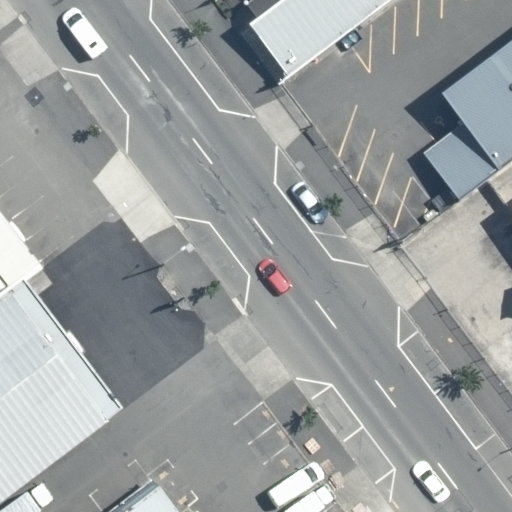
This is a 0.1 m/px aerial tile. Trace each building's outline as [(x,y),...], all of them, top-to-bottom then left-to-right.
[(333,0),(239,0),(218,16),(254,62),(333,0)] [(465,167),(511,130),(511,2),(403,87),(465,167)] [(511,175),(477,203),(511,247),(511,175)] [(0,448),(76,389),(0,291),(0,448)] [(152,511),(123,474),(73,511),(152,511)]
